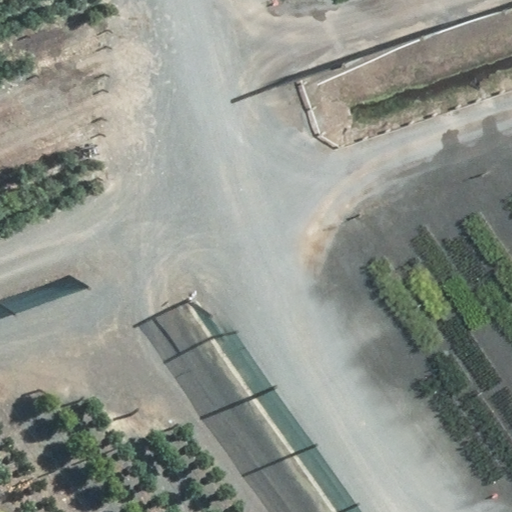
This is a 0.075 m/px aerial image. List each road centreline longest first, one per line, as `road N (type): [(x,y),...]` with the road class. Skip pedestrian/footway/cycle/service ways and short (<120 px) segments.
road 1 (track): [(190,0),(200,173),(268,354),(395,511)]
road 2 (track): [(511,154),(230,252)]
